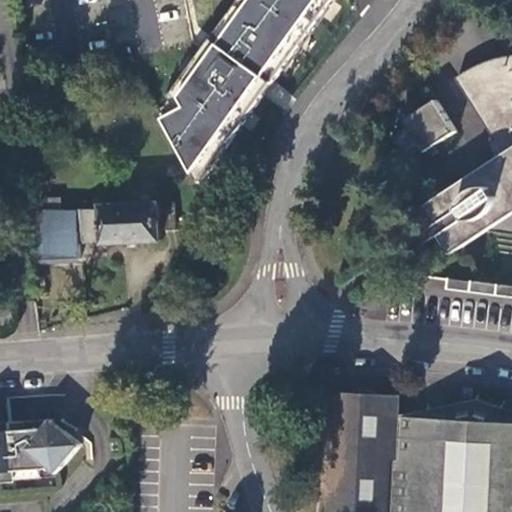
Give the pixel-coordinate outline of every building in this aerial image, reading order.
[(212,177),(338,0),(263,0),(194,96),(200,104),(177,116),(204,171),(212,177)] [(511,59),(502,62),(487,68),(472,75),(458,83),(500,149),(491,150),(499,166),(421,217),(435,238),(451,261),(511,221),(511,59)] [(408,127),(411,132),(425,154),(428,159),(459,138),(438,107),(408,127)] [(408,166),(425,154),(411,132),(393,144),(408,166)] [(32,214),(37,261),(82,258),(81,242),(80,228),(57,228),(56,214),(67,213),(66,200),(40,200),(40,214),(32,214)] [(177,230),(176,203),(104,206),(104,211),(86,212),(86,243),(105,242),(105,245),(163,241),(163,231),(177,230)] [(79,212),(67,213),(56,214),(57,228),(80,228),(79,212)] [(511,511),(511,410),(480,399),(401,416),(402,395),(368,385),(333,391),(325,511),(511,511)] [(11,429),(10,406),(0,406),(0,483),(1,483),(16,482),(15,473),(49,471),(57,478),(58,479),(71,464),(14,468),(11,429)] [(56,426),(11,429),(14,468),(71,464),(85,448),(57,425),(56,426)] [(16,482),(57,478),(49,471),(15,473),(16,482)]
